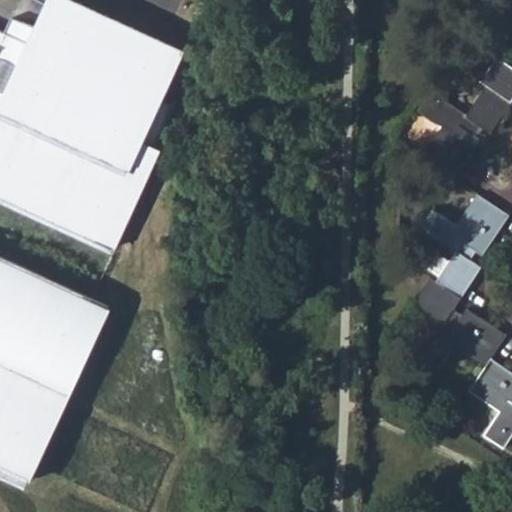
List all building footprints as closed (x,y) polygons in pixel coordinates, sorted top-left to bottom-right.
[(0,443),(51,467),(130,297),(0,236),(0,191),(3,184),(133,243),(176,147),(170,144),(189,101),(178,96),(200,47),(95,0),(62,0),(51,23),(26,12),(19,27),(0,18),(0,443)] [(481,82),(487,87),(511,103),(511,101),(511,66),(498,58),(481,82)] [(491,134),(511,103),(487,87),(468,116),(432,92),(419,110),(443,126),(423,157),(454,179),(480,140),(474,135),(480,126),(491,134)] [(456,252),(437,282),(461,298),(482,268),(472,260),(478,252),(483,256),(502,227),(509,216),(478,195),(457,226),(434,210),(422,229),(456,252)] [(455,346),(486,366),(491,358),(507,335),(467,309),(462,315),(454,309),(461,298),(437,282),(431,278),(415,303),(443,322),(420,356),(439,370),(455,346)] [(511,372),(501,365),(491,358),(486,366),(470,391),(501,412),(485,435),(505,448),(511,437),(511,372)]
